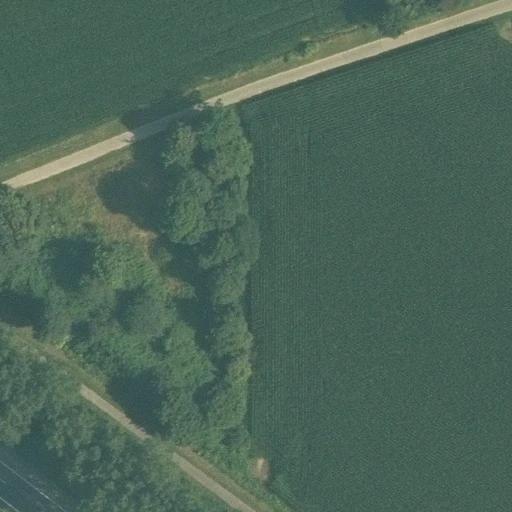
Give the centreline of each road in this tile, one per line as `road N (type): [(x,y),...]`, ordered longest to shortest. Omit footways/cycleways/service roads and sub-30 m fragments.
road 1 (unclassified): [(60,165),(271,83),(511,3)]
road 2 (motorway): [(511,87),(208,153),(60,165)]
road 3 (motorway): [(333,511),(337,406),(370,319),(426,241),(511,181)]
road 4 (unclassified): [(249,511),(0,327)]
